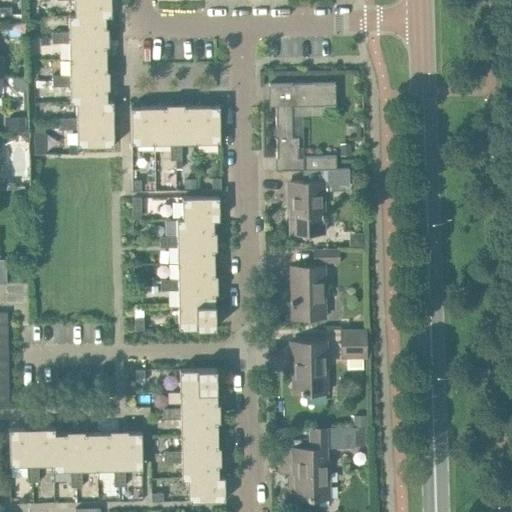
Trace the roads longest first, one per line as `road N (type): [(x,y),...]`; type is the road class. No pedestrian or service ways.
road 1 (tertiary): [(435,511),(420,20)]
road 2 (residential): [(245,350),(240,22)]
road 3 (residential): [(23,358),(245,350)]
road 4 (residential): [(246,511),(245,350)]
road 5 (residential): [(371,21),(240,22)]
road 6 (residential): [(240,22),(143,23),(143,0)]
